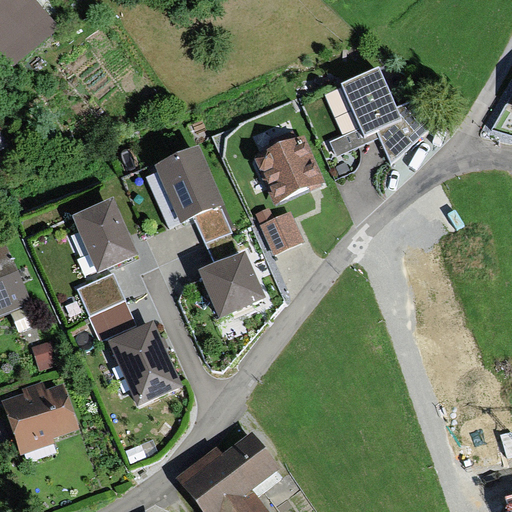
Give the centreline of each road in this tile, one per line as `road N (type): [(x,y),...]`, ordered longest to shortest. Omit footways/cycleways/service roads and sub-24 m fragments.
road 1 (residential): [(108,511),(194,451),(220,406),(370,230)]
road 2 (residential): [(370,230),(464,511)]
road 3 (residential): [(370,230),(454,158),(511,157)]
